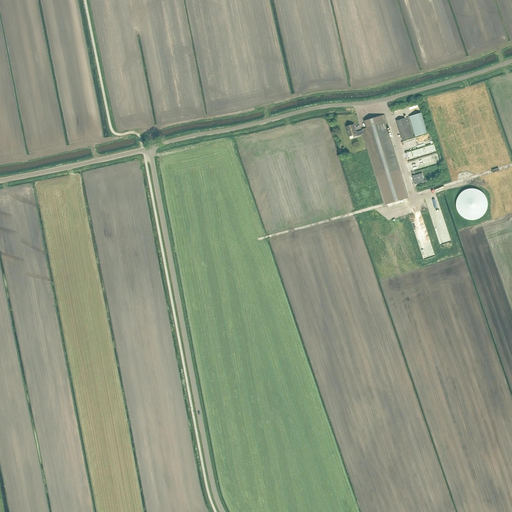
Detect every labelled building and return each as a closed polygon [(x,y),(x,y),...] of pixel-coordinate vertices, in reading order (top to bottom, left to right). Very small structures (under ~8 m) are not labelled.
[(409,117),(415,136),(427,133),(421,114),(409,117)] [(362,131),(363,135),(385,206),(409,198),(385,123),(386,122),(384,115),(365,121),(367,128),(361,130),(362,131)] [(402,140),(414,137),(408,118),(396,121),(402,140)] [(353,137),(363,135),(362,131),(356,132),(354,125),(346,127),(349,137),(353,136),(353,137)] [(456,203),(456,204),(456,206),(456,207),(457,208),(457,210),(458,211),(458,212),(459,213),(460,214),(461,215),(462,216),(463,217),(464,218),(465,219),(466,219),(468,219),(469,220),(470,220),(472,220),(473,220),(474,220),(476,219),(477,219),(478,219),(480,218),(481,217),(482,216),(483,215),(484,214),(484,213),(485,212),(486,211),(486,210),(487,208),(487,207),(487,206),(487,204),(487,203),(487,202),(487,200),(486,199),(486,198),(485,197),(484,196),(484,194),(483,193),(482,193),(481,192),(480,191),(478,190),(477,190),(476,189),(474,189),(473,189),(472,189),(470,189),(469,189),(468,189),(466,190),(465,190),(464,191),(463,192),(462,193),(461,193),(460,194),(459,196),(458,197),(458,198),(457,199),(457,200),(456,202),(456,203)]
